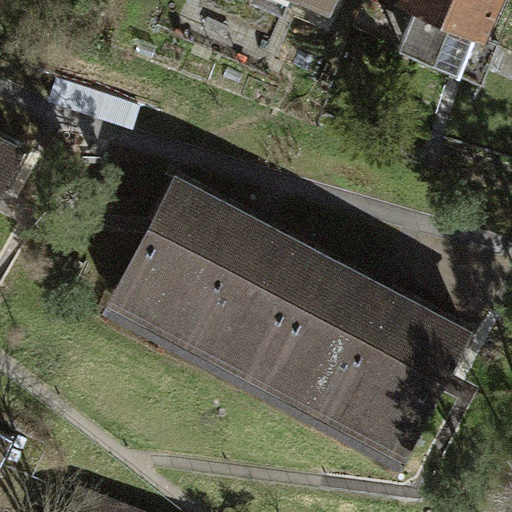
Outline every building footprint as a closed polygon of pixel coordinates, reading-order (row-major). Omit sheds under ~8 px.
[(407,0),(412,2),(394,48),(453,71),(469,30),(483,35),(496,0),(407,0)] [(0,178),(16,148),(0,139),(0,178)] [(111,305),(253,380),(319,255),(173,179),(142,237),(146,239),(111,305)] [(463,331),(319,255),(253,380),(393,453),(427,387),(432,390),(463,331)] [(0,460),(13,438),(0,430),(0,460)] [(126,511),(76,492),(68,511),(126,511)]
